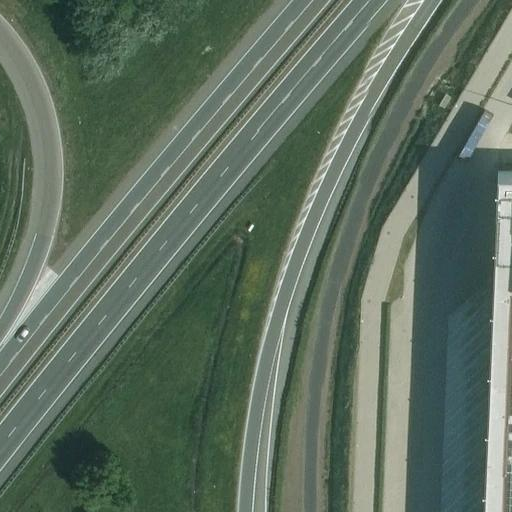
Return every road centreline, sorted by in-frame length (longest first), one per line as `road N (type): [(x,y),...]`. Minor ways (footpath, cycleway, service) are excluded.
road 1 (motorway): [(0,443),(369,0)]
road 2 (motorway): [(243,511),(258,393),(290,273),(379,81),(435,0)]
road 3 (motorway): [(311,0),(0,373)]
road 4 (motorway): [(0,29),(31,77),(51,159),(50,213),(36,266),(0,333)]
